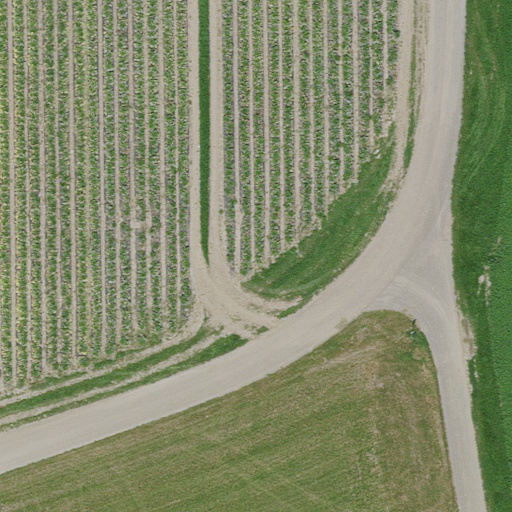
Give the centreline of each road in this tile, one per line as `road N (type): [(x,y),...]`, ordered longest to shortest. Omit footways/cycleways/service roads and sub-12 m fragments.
road 1 (unclassified): [(0,455),(239,372),(344,309),(408,247),(445,115),(450,0)]
road 2 (track): [(0,372),(362,246),(390,0)]
road 3 (track): [(408,247),(436,285),(475,511)]
